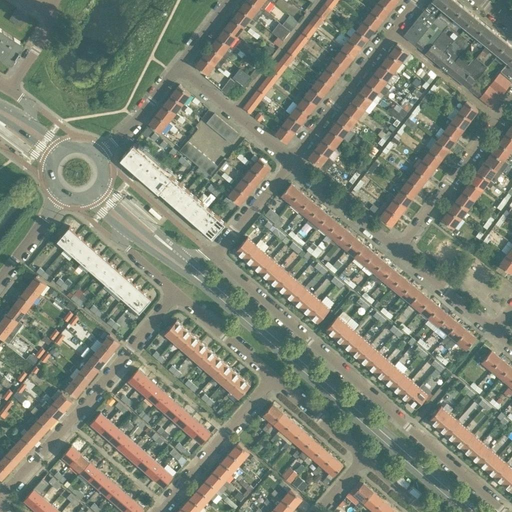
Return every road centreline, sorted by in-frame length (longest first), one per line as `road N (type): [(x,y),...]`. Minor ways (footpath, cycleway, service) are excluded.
road 1 (residential): [(507,511),(212,255)]
road 2 (tertiary): [(464,511),(211,290)]
road 3 (residential): [(175,292),(0,496)]
road 4 (residential): [(157,511),(275,379)]
road 5 (residential): [(497,116),(397,249)]
road 6 (residential): [(292,160),(391,31)]
road 7 (residential): [(232,111),(319,0)]
road 8 (residential): [(397,249),(292,160)]
road 9 (residential): [(497,116),(391,31)]
road 10 (residential): [(275,379),(175,292)]
road 11 (residential): [(494,330),(397,249)]
road 12 (residential): [(212,255),(292,160)]
road 13 (residential): [(366,459),(275,379)]
